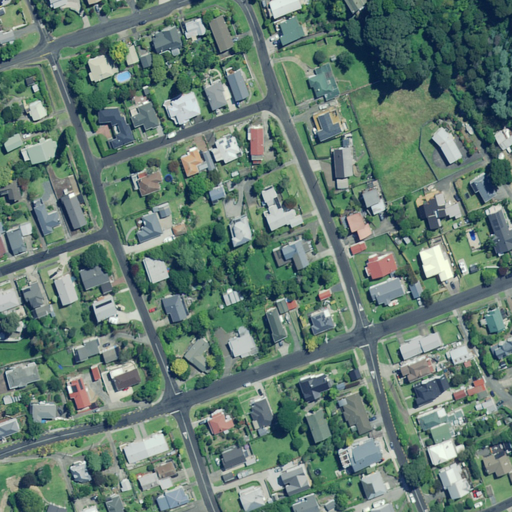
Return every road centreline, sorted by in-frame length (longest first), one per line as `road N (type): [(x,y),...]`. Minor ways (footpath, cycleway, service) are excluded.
road 1 (residential): [(277,99),(366,335)]
road 2 (residential): [(177,402),(366,335)]
road 3 (residential): [(92,166),(277,99)]
road 4 (residential): [(366,335),(390,431),(423,511)]
road 5 (residential): [(0,455),(177,402)]
road 6 (residential): [(111,231),(177,402)]
road 7 (residential): [(366,335),(511,279)]
road 8 (residential): [(49,47),(186,0)]
road 9 (residential): [(49,47),(92,166)]
